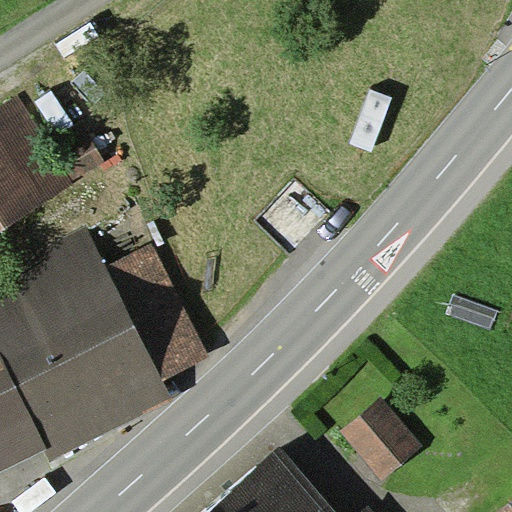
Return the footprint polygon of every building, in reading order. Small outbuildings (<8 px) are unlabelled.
[(0,220),(58,184),(11,107),(0,113),(0,220)] [(68,176),(94,161),(84,143),(58,158),(68,176)] [(0,388),(29,443),(194,361),(140,252),(102,271),(101,269),(98,271),(80,235),(10,270),(8,274),(4,278),(0,279),(0,388)] [(8,274),(10,270),(10,261),(5,254),(0,251),(0,279),(4,278),(8,274)] [(0,457),(29,443),(0,388),(0,457)] [(379,472),(407,449),(374,409),(346,432),(379,472)] [(370,511),(368,509),(364,511),(327,511),(277,452),(205,511),(370,511)]
